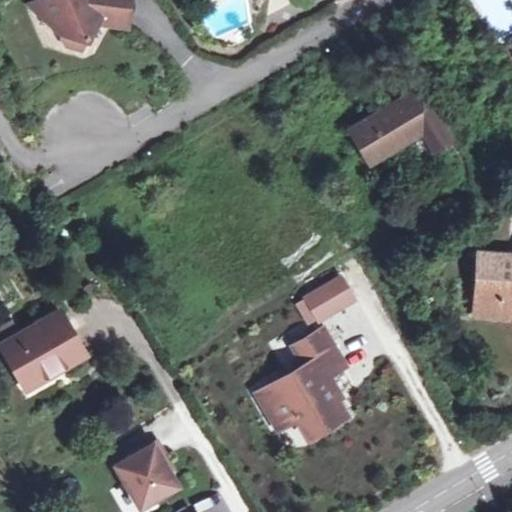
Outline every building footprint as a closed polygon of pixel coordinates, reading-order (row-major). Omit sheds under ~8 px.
[(45,0),(43,1),(50,18),(58,34),(64,48),(82,52),(97,24),(127,28),(129,0),(45,0)] [(511,3),(510,0),(469,0),(493,41),(511,30),(511,3)] [(50,18),(43,1),(28,8),(43,21),(58,34),(50,18)] [(419,132),(431,151),(449,140),(419,88),(349,130),(369,162),(386,152),(419,132)] [(418,159),(431,151),(419,132),(386,152),(390,159),(411,146),(418,159)] [(511,258),(475,257),(471,314),(511,316),(511,258)] [(343,274),(301,295),(316,324),(358,302),(343,274)] [(57,361),(62,369),(84,356),(59,312),(0,345),(0,347),(20,383),(57,361)] [(323,330),(293,347),(305,367),(259,394),(280,428),(300,416),(311,435),(345,415),(324,379),(345,367),(323,330)] [(24,390),(62,369),(57,361),(20,383),(24,390)] [(150,447),(113,468),(137,510),(175,488),(150,447)]
